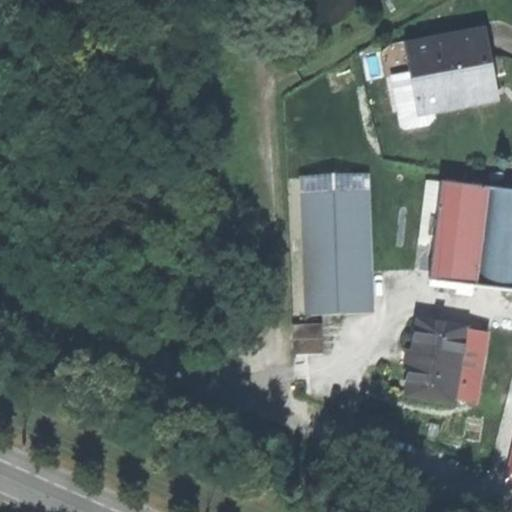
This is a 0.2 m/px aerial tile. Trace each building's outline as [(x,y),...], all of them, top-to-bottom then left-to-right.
[(414,73),(419,100),(427,98),(429,110),(447,106),(445,95),(491,87),(481,35),(410,48),(414,73)] [(431,121),(429,110),(427,98),(419,100),(414,73),(392,77),(401,126),(405,130),(427,125),(431,121)] [(492,92),(491,87),(445,95),(447,106),(493,97),(492,92)] [(308,312),(369,309),(362,158),(302,160),(308,312)] [(429,281),(511,291),(511,191),(441,183),(429,281)] [(454,403),(455,398),(459,374),(464,344),(466,332),(466,330),(418,322),(412,358),(406,396),(454,403)] [(293,356),(323,355),(322,325),(293,326),(293,356)] [(477,334),(466,332),(464,344),(475,346),(477,334)] [(475,346),(464,344),(459,374),(470,376),(475,346)] [(470,376),(459,374),(455,398),(472,401),(476,377),(470,376)]
